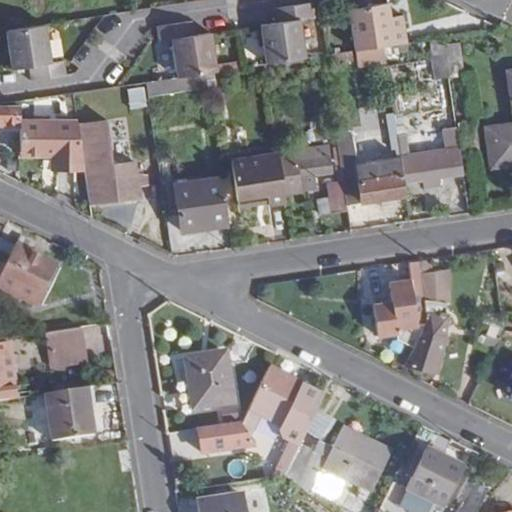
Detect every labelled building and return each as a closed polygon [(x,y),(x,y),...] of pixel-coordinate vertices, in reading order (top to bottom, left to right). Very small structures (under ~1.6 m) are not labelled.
[(280,17),(262,19),(268,59),(308,53),(302,13),(316,11),(314,0),(289,0),(278,2),(280,17)] [(353,0),(361,45),(385,41),(411,37),(407,9),(396,10),(394,0),(353,0)] [(159,35),(171,34),(177,73),(207,69),(217,67),(210,27),(194,30),(191,16),(157,22),(159,35)] [(54,59),(47,19),(6,25),(13,65),(30,63),(33,77),(68,72),(66,57),(54,59)] [(449,72),(443,33),(429,35),(435,74),(449,72)] [(361,45),(325,51),(326,60),(386,52),(385,41),(361,45)] [(268,59),(265,59),(268,70),(327,62),(326,60),(325,51),(308,53),(268,59)] [(177,73),(146,78),(148,91),(208,81),(207,69),(177,73)] [(145,84),(127,87),(131,108),(148,105),(145,84)] [(19,119),(20,108),(0,106),(0,118),(19,120),(19,119)] [(310,125),(306,126),(307,137),(332,133),(328,110),(308,113),(310,125)] [(139,191),(133,156),(112,160),(107,115),(78,120),(84,159),(85,164),(90,198),(139,191)] [(20,116),(20,143),(54,143),(54,158),(84,159),(78,120),(78,116),(20,116)] [(511,117),(488,121),(494,159),(511,156),(511,117)] [(470,121),(470,118),(460,120),(465,145),(479,144),(475,120),(470,121)] [(413,144),(410,130),(398,132),(400,152),(404,176),(424,173),(425,181),(442,179),(441,171),(464,168),(457,122),(443,125),(446,141),(413,144)] [(326,139),(296,143),(298,153),(328,149),(326,139)] [(339,147),(343,175),(344,182),(346,197),(362,195),(405,189),(404,176),(400,152),(356,157),(354,145),(339,147)] [(331,165),(328,149),(298,153),(293,153),(292,147),(279,149),(283,176),(296,175),(297,183),(315,181),(313,168),(331,165)] [(267,190),(267,197),(286,195),(283,176),(279,149),(232,155),(236,194),(267,190)] [(198,216),(227,212),(221,174),(175,180),(182,226),(199,224),(198,216)] [(346,197),(344,182),(343,175),(327,177),(331,207),(347,205),(346,197)] [(199,224),(228,220),(227,212),(198,216),(199,224)] [(0,271),(16,241),(0,233),(0,232),(0,271)] [(0,280),(35,299),(54,262),(16,241),(0,271),(0,280)] [(412,275),(414,282),(391,285),(393,299),(373,301),(377,331),(407,328),(405,318),(418,317),(417,301),(427,300),(422,268),(420,254),(409,256),(412,275)] [(453,296),(448,264),(422,268),(427,300),(429,312),(421,326),(405,358),(438,365),(449,309),(445,307),(447,296),(453,296)] [(391,285),(414,282),(412,275),(390,278),(391,285)] [(421,326),(429,312),(427,300),(417,301),(418,317),(405,318),(407,328),(421,326)] [(86,342),(83,325),(46,331),(49,349),(86,342)] [(402,364),(405,358),(421,326),(407,328),(392,360),(402,364)] [(0,395),(16,393),(8,338),(0,339),(0,395)] [(86,342),(49,349),(52,365),(89,359),(86,342)] [(235,397),(227,346),(186,353),(194,403),(235,397)] [(304,381),(305,380),(270,363),(244,414),(199,421),(203,445),(253,438),(252,428),(265,406),(287,416),(285,421),(287,427),(295,431),(285,454),(292,457),(302,438),(325,390),(304,381)] [(95,429),(88,382),(46,387),(54,435),(95,429)] [(315,445),(302,438),(292,457),(286,469),(310,488),(325,460),(374,485),(394,447),(344,423),(334,442),(320,436),(315,445)] [(427,440),(405,484),(444,504),(466,460),(427,440)] [(285,454),(276,470),(286,469),(292,457),(285,454)] [(474,511),(486,489),(469,482),(454,511),(474,511)] [(248,484),(249,511),(268,511),(267,483),(248,484)] [(245,511),(242,488),(197,495),(199,511),(245,511)]
